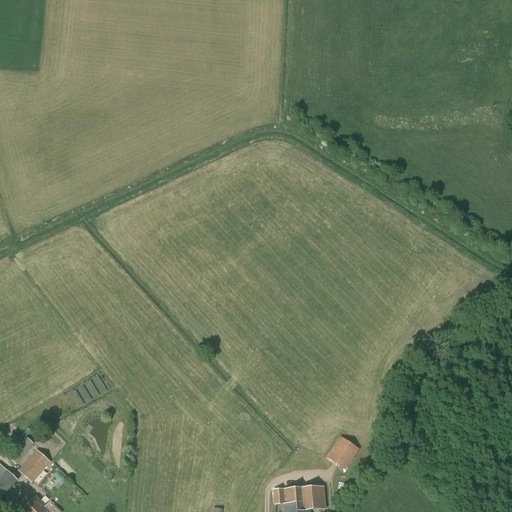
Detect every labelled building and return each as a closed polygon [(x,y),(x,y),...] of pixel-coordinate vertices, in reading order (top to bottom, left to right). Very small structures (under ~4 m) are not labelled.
[(358,449),(340,437),(326,459),(344,470),(358,449)] [(21,442),(8,457),(16,464),(29,450),(21,442)] [(36,451),(18,472),(32,484),(50,463),(36,451)] [(0,497),(1,499),(17,481),(5,468),(0,472),(0,497)] [(283,505),(283,511),(309,511),(325,510),(324,487),(272,491),(273,505),(283,505)] [(20,511),(50,511),(36,497),(20,511)]
